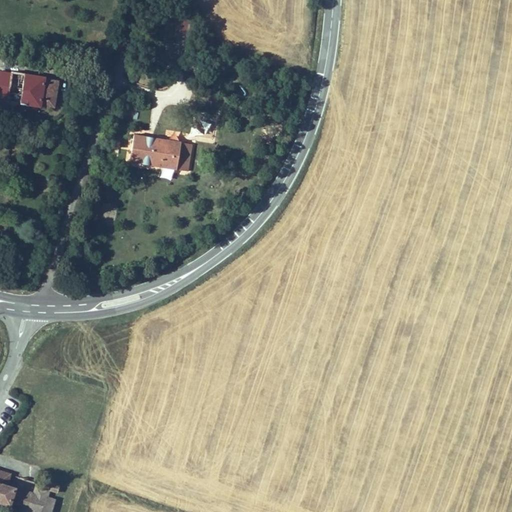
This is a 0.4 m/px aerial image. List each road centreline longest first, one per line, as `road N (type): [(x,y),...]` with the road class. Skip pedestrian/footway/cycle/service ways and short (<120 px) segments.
road 1 (unclassified): [(43,301),(87,152),(149,0)]
road 2 (tertiary): [(206,262),(270,203),(300,150),(320,92),(333,0)]
road 3 (tertiary): [(41,316),(133,306),(206,262)]
road 4 (tertiary): [(206,262),(103,298),(43,301)]
